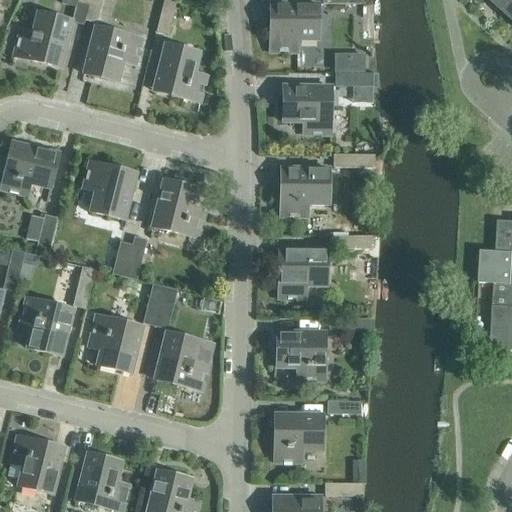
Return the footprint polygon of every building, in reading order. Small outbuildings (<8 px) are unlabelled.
[(63,0),(62,6),(75,9),(77,4),(77,0),(63,0)] [(89,0),(88,7),(84,21),(97,24),(103,0),(89,0)] [(164,0),(158,24),(170,27),(176,2),(166,0),(164,0)] [(511,0),(489,0),(504,13),(511,3),(511,0)] [(270,53),(297,54),(297,41),(318,41),(318,6),(270,5),(270,53)] [(13,58),(60,69),(71,23),(37,14),(32,34),(20,31),(13,58)] [(83,75),(118,84),(123,63),(135,66),(141,40),(94,29),(83,75)] [(153,93),(200,104),(206,78),(194,75),(199,55),(165,46),(153,93)] [(335,88),(372,88),(372,75),(335,75),(335,88)] [(282,123),(303,124),(303,136),(330,137),(331,89),(283,88),(282,123)] [(1,191),(27,197),(30,185),(50,190),(58,155),(12,145),(1,191)] [(333,170),(374,170),(374,157),(333,156),(333,170)] [(83,190),(95,193),(90,213),(124,221),(135,175),(89,163),(83,190)] [(280,218),(307,218),(307,206),(328,206),(329,171),(281,170),(280,218)] [(152,229),(198,240),(205,214),(192,211),(198,191),(163,182),(152,229)] [(34,257),(47,260),(56,219),(44,216),(34,257)] [(494,285),(493,308),(490,355),(511,356),(511,222),(498,222),(496,253),(481,252),(479,284),(494,285)] [(132,246),(124,279),(136,282),(146,242),(134,238),(132,246)] [(331,251),(373,252),(373,239),(331,238),(331,251)] [(112,276),(124,279),(132,246),(120,243),(112,276)] [(0,250),(0,264),(7,267),(10,253),(0,250)] [(2,290),(15,293),(24,254),(12,251),(2,290)] [(278,300),(305,300),(305,288),(326,288),(327,253),(279,252),(278,300)] [(73,308),(85,311),(95,271),(82,268),(73,308)] [(143,325),(155,328),(165,289),(152,286),(143,325)] [(165,289),(155,328),(167,331),(177,292),(165,289)] [(19,326),(32,329),(27,349),(61,358),(73,311),(26,300),(19,326)] [(89,343),(101,347),(96,367),(131,375),(142,328),(96,317),(89,343)] [(328,334),(370,334),(370,322),(329,321),(328,334)] [(166,334),(154,381),(201,392),(208,366),(207,366),(212,346),(200,343),(200,342),(166,334)] [(276,369),(297,369),(297,382),(324,382),(324,334),(277,334),(276,369)] [(327,416),(360,417),(360,403),(327,403),(327,416)] [(274,464),(301,464),(301,452),(322,452),(322,417),(274,416),(274,464)] [(10,464),(23,467),(18,487),(52,496),(64,450),(17,438),(10,464)] [(121,464),(87,455),(75,502),(116,511),(122,511),(129,487),(116,484),(121,464)] [(352,462),(352,472),(364,472),(364,462),(352,462)] [(147,511),(196,511),(198,505),(186,502),(191,481),(157,473),(147,511)] [(324,498),(362,498),(362,486),(324,485),(324,498)] [(272,511),(319,511),(320,499),(272,499),(272,511)]
